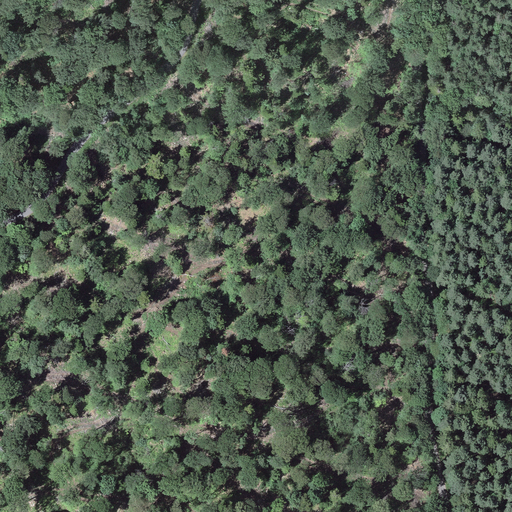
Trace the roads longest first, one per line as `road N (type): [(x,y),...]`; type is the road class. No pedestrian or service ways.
road 1 (track): [(442,0),(416,83),(419,233),(431,305),(426,389),(448,511)]
road 2 (track): [(0,224),(38,203),(82,139),(177,55),(198,0)]
